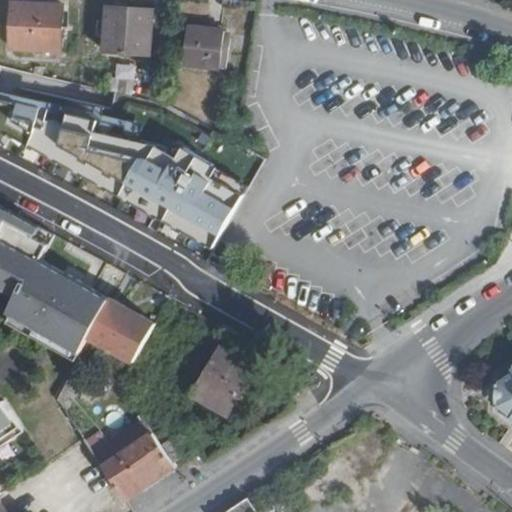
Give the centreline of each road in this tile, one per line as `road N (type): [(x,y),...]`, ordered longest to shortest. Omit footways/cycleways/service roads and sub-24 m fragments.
road 1 (residential): [(372,386),(101,224),(0,175)]
road 2 (tertiary): [(372,386),(186,511)]
road 3 (tertiary): [(511,480),(372,386)]
road 4 (tertiary): [(372,386),(511,293)]
road 5 (residential): [(394,0),(511,28)]
